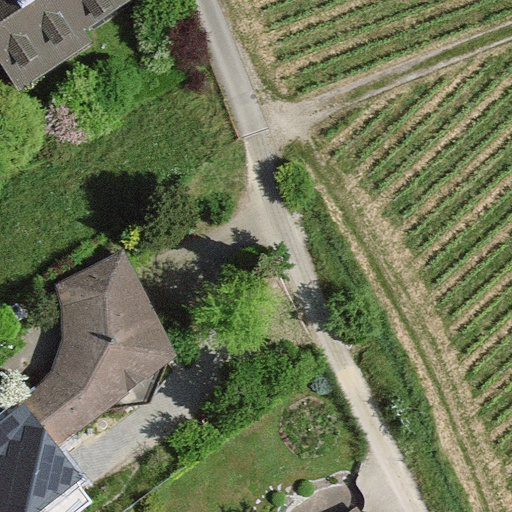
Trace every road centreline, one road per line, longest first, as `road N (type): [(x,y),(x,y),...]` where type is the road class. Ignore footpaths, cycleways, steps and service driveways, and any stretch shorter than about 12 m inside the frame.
road 1 (track): [(413,511),(273,203),(208,0)]
road 2 (track): [(252,132),(511,31)]
